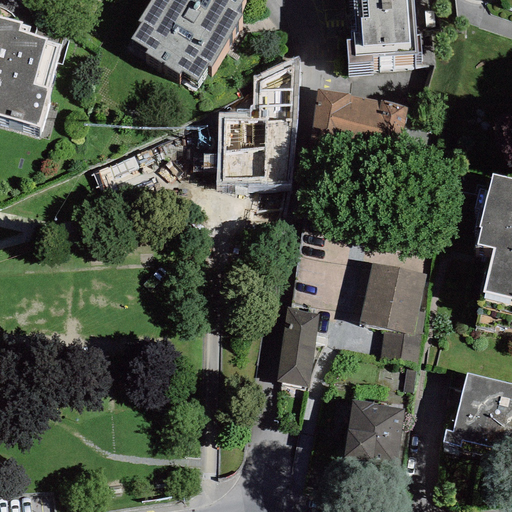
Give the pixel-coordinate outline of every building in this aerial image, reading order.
[(243,0),(148,0),(136,19),(141,22),(130,38),(146,48),(143,52),(177,74),(180,70),(197,82),(240,16),(235,13),(243,0)] [(342,0),(347,64),(373,62),(372,57),(416,54),(412,0),(342,0)] [(22,23),(0,17),(0,117),(39,128),(62,45),(46,41),(47,38),(19,31),(22,23)] [(253,113),(218,113),(215,183),(291,181),(296,128),(298,57),(253,77),(253,113)] [(406,107),(318,90),(307,144),(395,162),(406,107)] [(511,178),(492,174),(479,228),(480,228),(476,245),(493,250),(482,292),(511,299),(511,178)] [(426,275),(372,262),(357,323),(384,329),(412,336),(417,312),(426,275)] [(319,313),(287,308),(276,383),(308,388),(319,313)] [(424,314),(417,312),(412,336),(384,329),(380,358),(414,362),(424,314)] [(414,372),(406,370),(402,393),(411,394),(414,372)] [(511,383),(467,372),(452,431),(445,430),(442,442),(461,447),(462,441),(511,452),(511,383)] [(405,408),(351,400),(343,457),(396,465),(405,408)]
